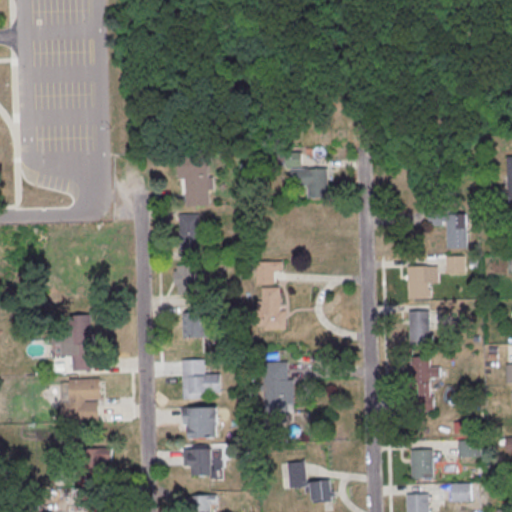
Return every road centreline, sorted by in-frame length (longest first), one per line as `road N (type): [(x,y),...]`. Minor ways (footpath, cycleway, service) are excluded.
road 1 (residential): [(375,511),(362,150)]
road 2 (residential): [(151,511),(141,197)]
